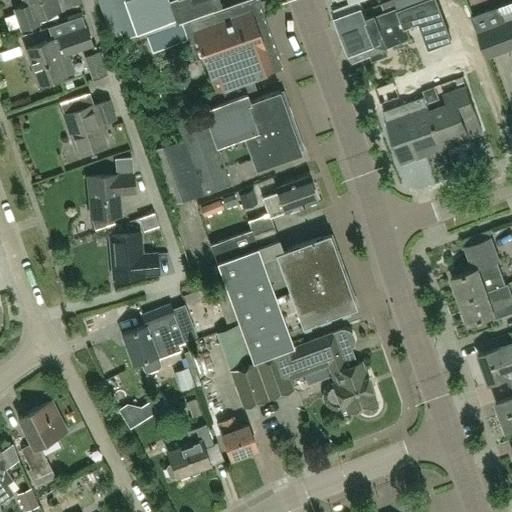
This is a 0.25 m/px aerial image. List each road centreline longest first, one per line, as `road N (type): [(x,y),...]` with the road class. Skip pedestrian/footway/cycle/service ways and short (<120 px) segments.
road 1 (secondary): [(383,235),(297,0)]
road 2 (secondary): [(450,434),(383,235)]
road 3 (tertiary): [(268,511),(450,434)]
road 4 (residential): [(140,508),(49,344)]
road 5 (residential): [(49,344),(0,199)]
road 6 (residential): [(383,235),(511,187)]
